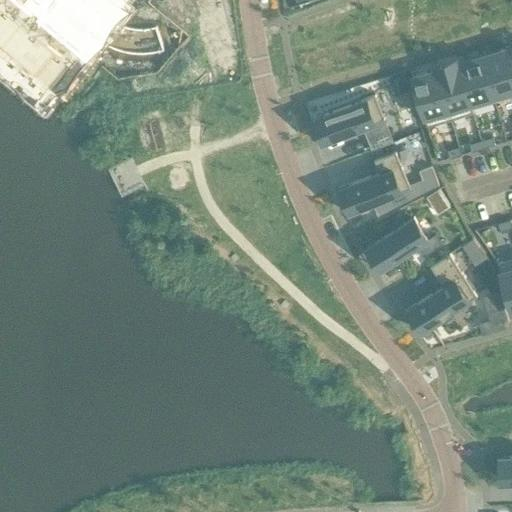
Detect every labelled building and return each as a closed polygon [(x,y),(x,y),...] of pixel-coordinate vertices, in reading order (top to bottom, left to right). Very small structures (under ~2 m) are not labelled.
[(0,0),(0,47),(5,52),(14,59),(42,78),(57,77),(60,74),(85,43),(101,33),(106,12),(92,0),(0,0)] [(504,49),(481,55),(495,101),(496,100),(494,96),(511,90),(511,74),(507,56),(505,52),(504,49)] [(481,55),(458,62),(473,112),(474,112),(473,107),(495,101),(481,55)] [(458,62),(436,69),(451,118),(473,112),(458,62)] [(436,69),(412,76),(427,126),(451,118),(436,69)] [(390,79),(396,94),(408,89),(402,74),(390,79)] [(375,94),(323,114),(333,139),(363,127),(368,138),(389,130),(375,94)] [(493,136),(481,140),(483,147),(495,144),(493,136)] [(481,140),(469,143),(472,151),(483,147),(481,140)] [(459,146),(448,150),(450,158),(461,154),(459,146)] [(379,172),(349,184),(359,208),(411,188),(396,150),(374,158),(379,172)] [(414,216),(375,241),(390,263),(417,246),(423,256),(443,243),(436,232),(428,237),(414,216)] [(510,219),(498,222),(500,230),(511,227),(510,219)] [(480,247),(473,237),(461,246),(468,255),(480,247)] [(443,285),(416,303),(431,325),(477,294),(450,252),(430,265),(443,285)] [(511,257),(497,262),(511,310),(511,257)] [(507,314),(489,319),(492,331),(510,325),(507,314)]
